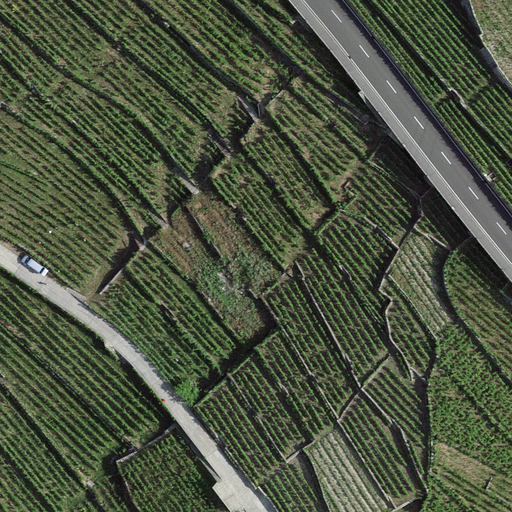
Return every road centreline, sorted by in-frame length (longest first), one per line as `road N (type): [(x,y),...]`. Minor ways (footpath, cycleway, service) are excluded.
road 1 (track): [(0,253),(138,356),(258,511)]
road 2 (tertiary): [(322,0),(511,240)]
